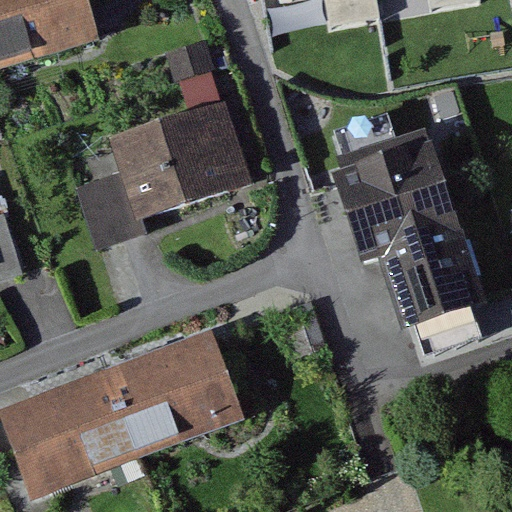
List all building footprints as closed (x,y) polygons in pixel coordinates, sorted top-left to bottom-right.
[(76,0),(0,0),(0,74),(91,43),(76,0)] [(363,0),(332,5),(336,27),(387,19),(384,0),(363,0)] [(197,103),(222,97),(212,55),(187,61),(197,103)] [(260,191),(233,121),(131,160),(159,230),(260,191)] [(491,300),(443,145),(367,169),(415,324),(491,300)] [(229,347),(18,429),(47,503),(257,422),(229,347)] [(0,468),(15,464),(3,423),(0,424),(0,468)]
